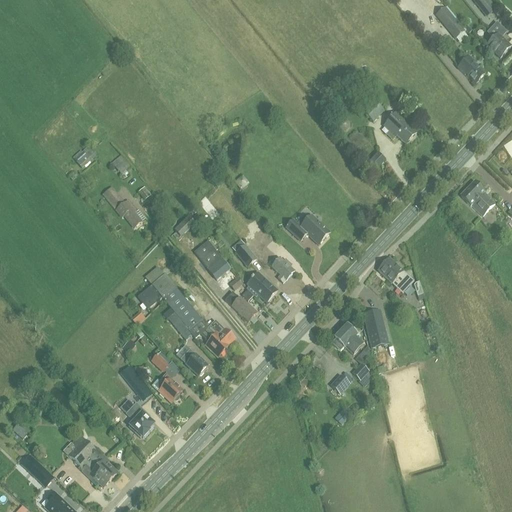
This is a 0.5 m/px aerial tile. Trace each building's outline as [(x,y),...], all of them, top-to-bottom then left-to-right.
[(472,0),(483,14),(488,10),(492,14),(496,11),(487,0),(472,0)] [(436,16),(455,41),(464,33),(445,9),(436,16)] [(488,34),(494,40),(487,47),(500,60),(511,48),(501,39),(507,33),(497,24),(488,34)] [(458,70),(465,76),(466,75),(476,85),(485,76),(474,66),(476,64),(469,58),(458,70)] [(363,114),(373,124),(385,112),(374,102),(363,114)] [(395,138),(396,137),(405,146),(417,134),(409,127),(410,126),(397,113),(384,127),(388,132),(395,138)] [(74,160),(82,168),(95,155),(88,147),(74,160)] [(378,154),(368,165),(376,172),(386,162),(378,154)] [(120,156),(112,163),(122,174),(130,167),(120,156)] [(242,190),(249,184),(243,177),(236,183),(242,190)] [(460,198),(470,208),(471,207),(482,218),(495,205),(484,195),(485,194),(474,184),(460,198)] [(125,206),(115,194),(111,188),(103,195),(107,201),(116,212),(117,211),(122,218),(124,216),(134,229),(141,224),(133,214),(135,212),(128,204),(125,206)] [(192,216),(201,226),(206,222),(197,212),(192,216)] [(299,224),(297,226),(293,222),(286,229),(301,243),(307,236),(319,247),(330,235),(312,217),(309,220),(308,219),(304,219),(303,220),(299,224)] [(174,232),(181,239),(195,226),(188,219),(174,232)] [(256,234),(260,238),(265,234),(262,230),(256,234)] [(277,245),(273,240),(269,245),(274,249),(277,245)] [(215,281),(229,270),(208,243),(194,254),(215,281)] [(235,255),(248,269),(257,261),(245,247),(235,255)] [(286,282),(286,283),(295,273),(290,269),(292,267),(285,261),(284,263),(280,260),(271,269),(280,277),(278,280),(284,285),(286,282)] [(378,273),(402,295),(413,283),(403,273),(390,260),(378,273)] [(162,300),(189,332),(202,321),(165,276),(164,277),(152,287),(138,300),(148,312),(162,300)] [(247,291),(256,300),(259,297),(267,305),(277,293),(258,276),(254,281),(253,280),(251,282),(252,283),(248,287),(249,288),(247,291)] [(235,293),(243,286),(237,279),(229,286),(235,293)] [(415,285),(414,287),(417,297),(423,296),(419,283),(415,285)] [(248,303),(253,297),(247,292),(242,297),(248,303)] [(225,303),(248,324),(257,314),(241,299),(239,301),(232,294),(225,303)] [(167,320),(174,315),(170,310),(163,315),(167,320)] [(388,346),(380,313),(363,317),(372,350),(388,346)] [(202,321),(189,332),(196,340),(200,336),(205,342),(208,345),(206,347),(218,359),(235,341),(217,324),(215,322),(209,328),(203,320),(202,321)] [(189,332),(180,321),(173,327),(186,342),(192,337),(189,332)] [(353,357),(363,346),(355,338),(360,334),(355,329),(352,332),(347,327),(335,340),(336,341),(332,345),(340,353),(344,349),(345,350),(345,349),(353,357)] [(135,335),(139,341),(144,338),(140,332),(135,335)] [(128,340),(122,349),(127,354),(133,349),(134,345),(128,340)] [(180,362),(199,378),(208,368),(195,357),(189,352),(180,362)] [(151,363),(163,374),(170,367),(158,355),(151,363)] [(360,382),(369,373),(361,366),(352,375),(360,382)] [(123,374),(140,395),(147,390),(130,369),(123,374)] [(175,384),(166,376),(154,388),(159,393),(166,399),(167,398),(173,403),(174,402),(175,403),(177,403),(178,401),(179,399),(178,397),(183,393),(174,385),(175,384)] [(340,396),(349,386),(341,378),(331,388),(340,396)] [(131,428),(130,429),(140,439),(141,438),(143,439),(149,433),(148,432),(153,426),(147,420),(150,418),(136,405),(135,407),(126,416),(127,416),(134,423),(131,426),(130,428),(131,428)] [(344,412),(337,419),(342,424),(349,417),(344,412)] [(12,432),(22,441),(27,435),(18,426),(12,432)] [(94,465),(111,482),(118,475),(108,465),(109,463),(102,456),(103,455),(97,449),(95,452),(91,448),(85,442),(78,436),(74,440),(81,446),(80,447),(86,452),(86,453),(91,458),(96,462),(96,463),(94,465)] [(86,452),(80,447),(69,458),(80,469),(91,458),(86,453),(86,452)] [(37,481),(45,489),(54,480),(30,458),(23,465),(38,479),(37,481)] [(96,462),(91,458),(80,469),(79,470),(82,473),(92,482),(94,480),(104,490),(111,482),(94,465),(96,463),(96,462)] [(61,470),(54,474),(58,481),(65,477),(61,470)] [(73,511),(54,494),(48,501),(51,504),(45,510),(47,511),(73,511)]
